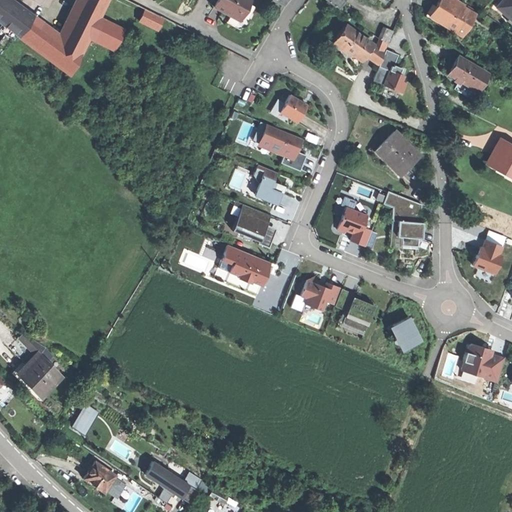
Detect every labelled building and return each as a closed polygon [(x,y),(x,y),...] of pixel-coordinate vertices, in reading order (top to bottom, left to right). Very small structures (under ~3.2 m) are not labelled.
[(9,0),(0,0),(0,21),(18,34),(31,16),(9,0)] [(31,16),(18,34),(70,74),(89,37),(99,17),(107,0),(78,0),(60,37),(31,16)] [(217,0),(215,6),(227,12),(240,19),(249,0),(217,0)] [(461,36),(475,14),(452,0),(439,0),(439,1),(436,5),(440,8),(433,18),(461,36)] [(511,0),(502,0),(496,7),(511,20),(511,0)] [(99,17),(89,37),(113,49),(123,29),(99,17)] [(366,54),(373,43),(362,35),(345,24),(334,40),(362,60),(366,54)] [(385,28),(379,42),(386,45),(392,31),(385,28)] [(366,54),(379,64),(384,51),(373,43),(366,54)] [(398,54),(386,49),(373,80),(402,92),(406,83),(401,81),(403,75),(399,73),(401,67),(400,69),(393,66),(394,64),(398,54)] [(453,64),(448,73),(453,76),(459,79),(458,82),(454,88),(471,98),(476,89),(477,90),(482,82),(487,73),(458,55),(453,64)] [(482,82),(477,90),(476,89),(471,98),(475,100),(485,84),(482,82)] [(289,94),(279,111),(297,122),(302,113),(307,104),(289,94)] [(306,155),(298,151),(295,150),(300,138),(267,124),(260,142),(285,152),(281,162),(299,170),(303,162),(306,155)] [(408,144),(395,130),(379,146),(390,158),(388,160),(401,173),(419,155),(408,144)] [(303,139),(300,138),(295,150),(298,151),(303,139)] [(493,152),(487,162),(511,175),(511,146),(500,140),(493,152)] [(282,192),(283,190),(281,189),(283,185),(273,181),(277,172),(257,164),(253,175),(260,178),(262,179),(258,188),(267,192),(265,198),(276,203),(280,193),(281,193),(282,192)] [(276,204),(280,193),(276,203),(265,198),(267,192),(258,188),(262,179),(260,178),(253,194),(265,199),(276,204)] [(391,220),(397,221),(396,236),(402,236),(401,245),(402,245),(417,246),(418,237),(421,238),(422,226),(423,214),(420,213),(421,203),(388,190),(383,203),(392,207),(391,220)] [(238,233),(231,230),(242,203),(235,200),(222,231),(236,237),(238,233)] [(270,215),(242,203),(231,230),(238,233),(258,241),(257,243),(258,243),(268,247),(275,231),(268,228),(266,224),(267,222),(270,215)] [(366,215),(345,207),(341,217),(337,229),(343,232),(348,230),(353,232),(350,240),(366,246),(372,231),(362,226),(366,215)] [(401,247),(402,245),(401,245),(402,236),(396,236),(397,221),(391,220),(389,246),(401,247)] [(498,273),(508,244),(484,236),(474,265),(498,273)] [(227,244),(223,254),(234,258),(228,271),(239,275),(238,278),(250,282),(251,280),(261,285),(266,272),(271,262),(227,244)] [(257,294),(261,285),(251,280),(250,282),(238,278),(239,275),(228,271),(234,258),(223,254),(214,276),(257,294)] [(305,297),(303,302),(322,310),(325,300),(335,304),(341,288),(326,282),(324,287),(321,285),(318,284),(315,276),(306,279),(301,291),(300,295),(305,297)] [(354,293),(341,288),(335,304),(334,306),(346,310),(342,322),(364,331),(374,305),(359,299),(353,296),(354,293)] [(408,316),(392,324),(405,348),(420,340),(408,316)] [(19,338),(36,356),(37,355),(38,355),(46,348),(23,333),(19,338)] [(490,354),(491,351),(482,349),(483,346),(472,343),(470,344),(467,352),(465,351),(462,360),(463,361),(460,369),(497,380),(496,382),(497,382),(504,357),(503,358),(490,354)] [(40,395),(59,377),(38,355),(37,355),(36,356),(31,361),(26,365),(19,373),(40,395)] [(23,362),(26,365),(31,361),(28,357),(24,360),(23,362)] [(89,433),(99,408),(84,402),(74,427),(89,433)] [(174,489),(191,499),(198,485),(182,480),(164,467),(163,465),(153,459),(145,471),(157,478),(172,492),(174,489)] [(106,489),(114,477),(116,474),(95,461),(84,477),(94,484),(105,491),(106,489)] [(124,484),(114,477),(106,489),(116,495),(124,484)] [(213,487),(209,494),(225,503),(229,496),(213,487)]
